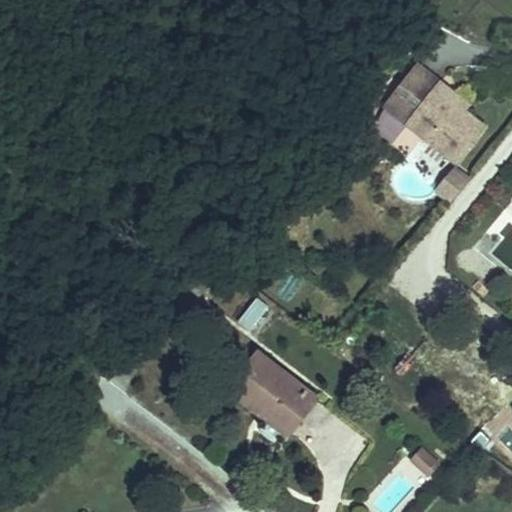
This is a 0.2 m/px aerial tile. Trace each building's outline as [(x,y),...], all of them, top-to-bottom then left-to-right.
[(446,141),(474,105),(452,89),(444,82),(449,76),(406,44),(375,85),(446,141)] [(456,83),(449,76),(444,82),(452,89),(456,83)] [(432,191),(449,203),(468,177),(452,164),(432,191)] [(248,330),(267,307),(255,297),(236,320),(248,330)] [(217,362),(242,384),(249,377),(271,395),(291,370),(245,329),(217,362)] [(249,377),(242,384),(273,411),(300,378),(291,370),(271,395),(249,377)] [(411,427),(400,439),(422,457),(432,444),(411,427)]
